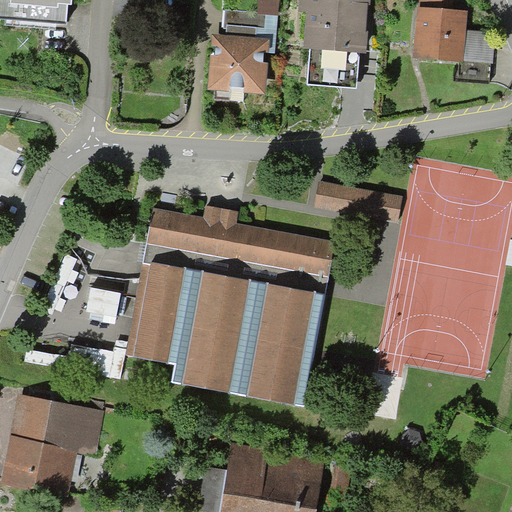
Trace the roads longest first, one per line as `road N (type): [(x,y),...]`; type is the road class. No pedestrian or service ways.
road 1 (residential): [(511,114),(348,146),(93,139)]
road 2 (residential): [(0,288),(64,158),(93,139)]
road 3 (residential): [(93,139),(104,0)]
